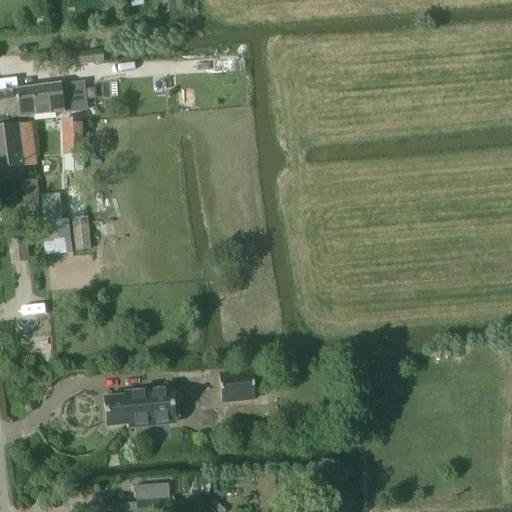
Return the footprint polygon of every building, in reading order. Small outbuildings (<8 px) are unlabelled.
[(101,52),(60,56),(62,67),(102,63),(101,52)] [(0,169),(35,165),(30,124),(19,126),(9,127),(9,122),(19,121),(15,92),(15,91),(15,90),(17,89),(15,79),(0,81),(0,169)] [(59,87),(15,92),(19,121),(62,116),(62,115),(86,112),(83,84),(59,87)] [(90,122),(82,122),(62,123),(64,172),(83,172),(83,156),(91,156),(90,122)] [(22,183),(23,209),(38,208),(37,182),(22,183)] [(68,195),(70,220),(73,252),(90,251),(87,219),(88,219),(86,194),(68,195)] [(41,196),(43,223),(61,222),(59,195),(41,196)] [(222,407),(254,404),(252,376),(219,379),(222,407)] [(139,399),(103,402),(106,430),(127,428),(127,432),(175,427),(175,423),(179,422),(178,408),(173,408),(172,392),(138,395),(139,399)] [(134,486),(136,503),(136,511),(169,511),(168,484),(134,486)]
